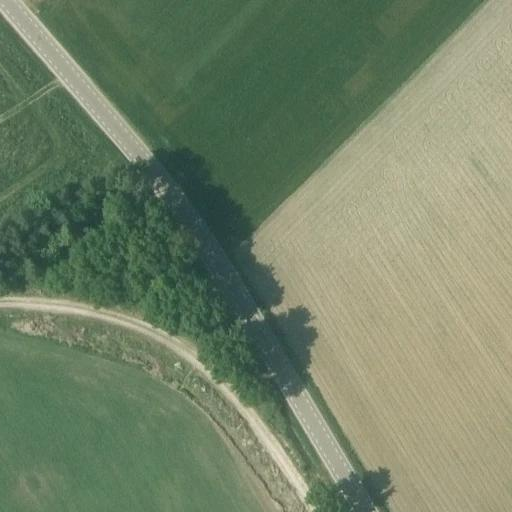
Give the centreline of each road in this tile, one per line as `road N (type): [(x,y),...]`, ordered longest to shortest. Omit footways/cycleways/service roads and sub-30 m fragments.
road 1 (unclassified): [(365,511),(206,249),(5,0)]
road 2 (track): [(0,302),(91,311),(197,360),(312,511)]
